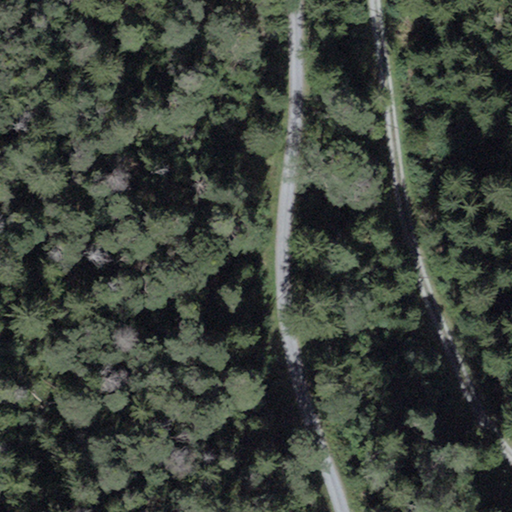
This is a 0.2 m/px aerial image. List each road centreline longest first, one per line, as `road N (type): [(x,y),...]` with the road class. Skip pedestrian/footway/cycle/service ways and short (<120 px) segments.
road 1 (track): [(342,511),(290,343),(284,265),(298,0)]
road 2 (track): [(511,453),(496,440),(413,264),(376,0)]
